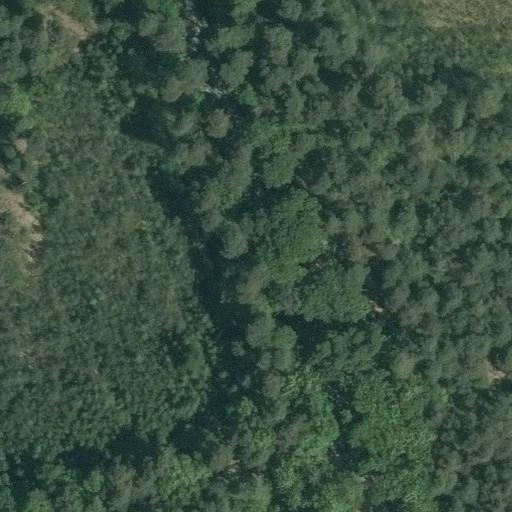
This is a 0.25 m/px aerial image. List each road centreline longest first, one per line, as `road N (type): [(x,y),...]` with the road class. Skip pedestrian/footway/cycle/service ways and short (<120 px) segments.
road 1 (tertiary): [(344,444),(179,0)]
road 2 (unclassified): [(163,511),(344,444)]
